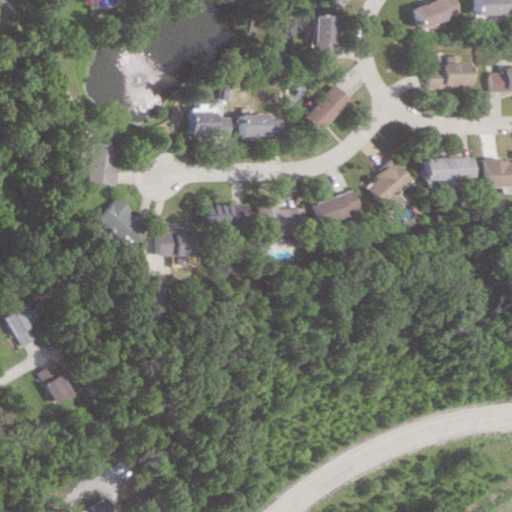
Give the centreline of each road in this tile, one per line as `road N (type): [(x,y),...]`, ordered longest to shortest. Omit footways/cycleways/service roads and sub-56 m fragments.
road 1 (residential): [(385,100),(342,149),(305,169),(147,174)]
road 2 (secondary): [(511,415),(450,423),(372,447),(271,511)]
road 3 (residential): [(511,124),(400,117),(369,81),(363,46),(377,0)]
